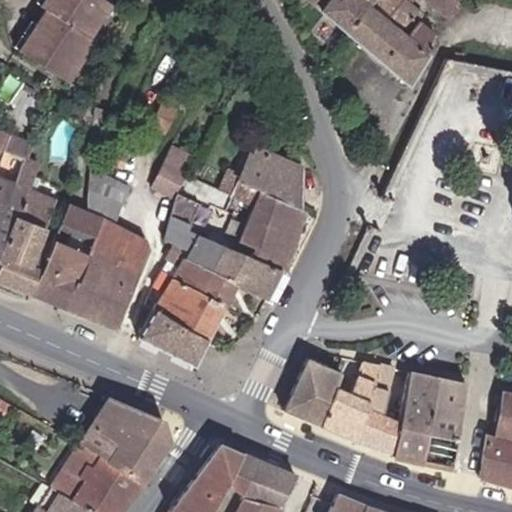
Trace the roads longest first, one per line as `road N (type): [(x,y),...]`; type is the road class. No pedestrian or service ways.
road 1 (residential): [(258,0),(286,47),(333,178),(334,222),(296,314)]
road 2 (secondary): [(0,315),(216,407)]
road 3 (secondary): [(246,421),(368,481),(458,511)]
road 4 (residential): [(511,346),(397,320),(349,329),(296,314)]
road 5 (unknown): [(495,342),(465,511)]
road 6 (residential): [(144,511),(216,407)]
